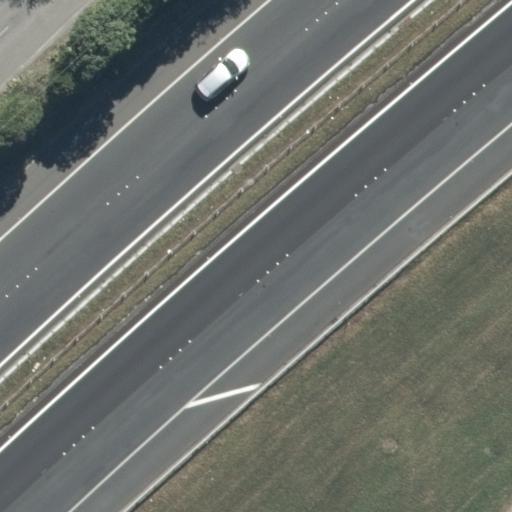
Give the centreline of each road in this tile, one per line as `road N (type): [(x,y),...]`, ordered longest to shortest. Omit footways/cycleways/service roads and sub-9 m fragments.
road 1 (trunk): [(511,63),(5,511)]
road 2 (trunk): [(0,311),(345,0)]
